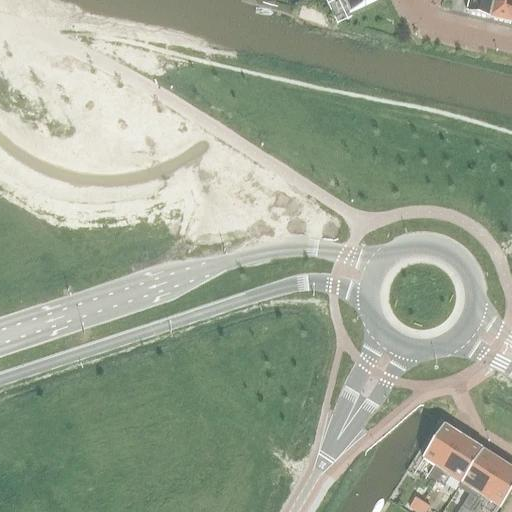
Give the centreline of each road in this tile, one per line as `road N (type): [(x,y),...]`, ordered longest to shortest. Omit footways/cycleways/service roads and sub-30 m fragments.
road 1 (tertiary): [(382,260),(312,246),(265,251),(0,334)]
road 2 (tertiary): [(0,380),(287,286),(333,285),(368,303)]
road 3 (unclassified): [(314,477),(412,350)]
road 4 (unclassified): [(382,333),(314,477)]
road 5 (tertiary): [(475,307),(474,280),(447,249),(406,245),(382,260)]
road 6 (residential): [(405,0),(431,26),(511,45)]
